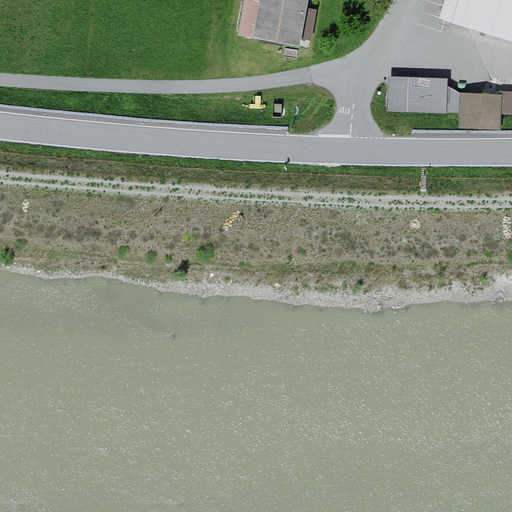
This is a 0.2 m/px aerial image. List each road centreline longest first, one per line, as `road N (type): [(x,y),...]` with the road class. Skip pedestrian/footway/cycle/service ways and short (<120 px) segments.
road 1 (track): [(0,178),(511,201)]
road 2 (tertiary): [(0,127),(354,151)]
road 3 (residential): [(403,0),(374,63),(354,151)]
road 4 (tertiary): [(354,151),(511,151)]
